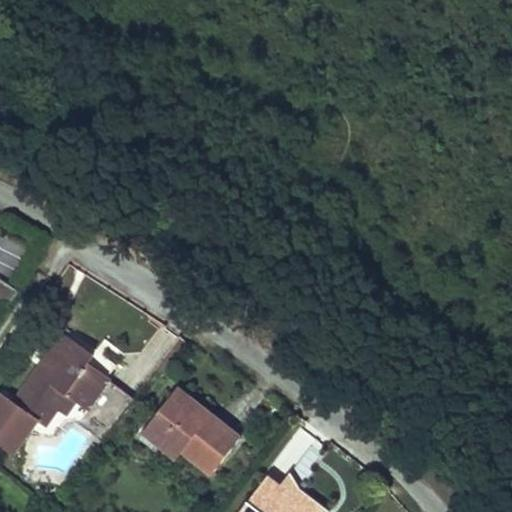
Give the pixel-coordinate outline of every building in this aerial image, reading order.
[(45,371),(32,362),(7,396),(38,418),(49,403),(59,389),(70,396),(80,404),(102,373),(81,359),(87,352),(62,334),(45,359),(50,363),(45,371)] [(171,381),(166,387),(203,415),(208,409),(171,381)] [(203,415),(166,387),(143,419),(177,445),(178,442),(209,465),(236,429),(208,409),(203,415)] [(59,389),(49,403),(60,411),(70,396),(59,389)] [(177,445),(143,419),(137,427),(171,453),(177,445)] [(284,492),(292,480),(283,466),(274,477),(260,469),(258,471),(284,492)] [(232,511),(318,511),(324,505),(292,480),(284,492),(258,471),(228,509),(232,511)]
